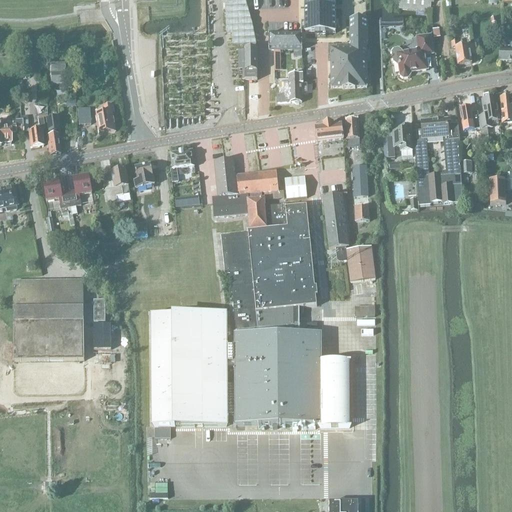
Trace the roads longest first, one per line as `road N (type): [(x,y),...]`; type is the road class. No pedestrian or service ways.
road 1 (tertiary): [(0,172),(511,77)]
road 2 (unknown): [(230,130),(217,62),(217,0)]
